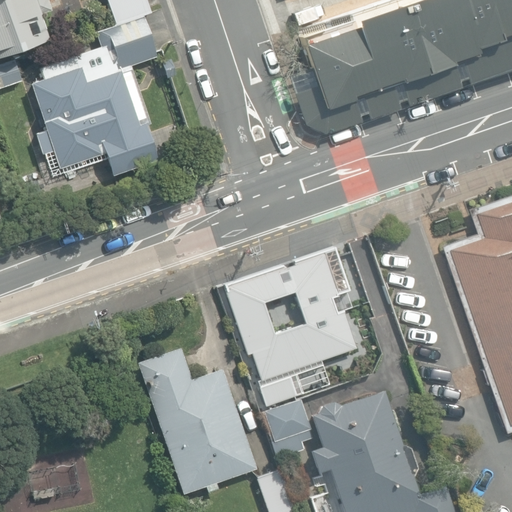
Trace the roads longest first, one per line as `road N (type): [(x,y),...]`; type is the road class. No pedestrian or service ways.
road 1 (secondary): [(279,197),(0,295)]
road 2 (secondary): [(511,115),(279,197)]
road 3 (residential): [(279,197),(212,0)]
